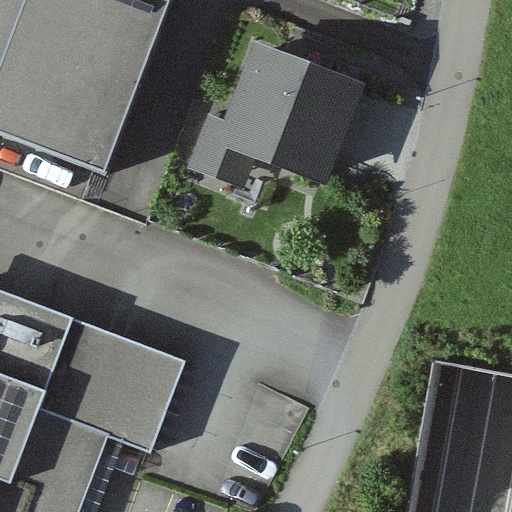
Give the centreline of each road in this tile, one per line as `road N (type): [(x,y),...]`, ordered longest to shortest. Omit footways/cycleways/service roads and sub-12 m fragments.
road 1 (residential): [(297,511),(335,444),(400,280),(465,0)]
road 2 (trunk): [(511,297),(474,511)]
